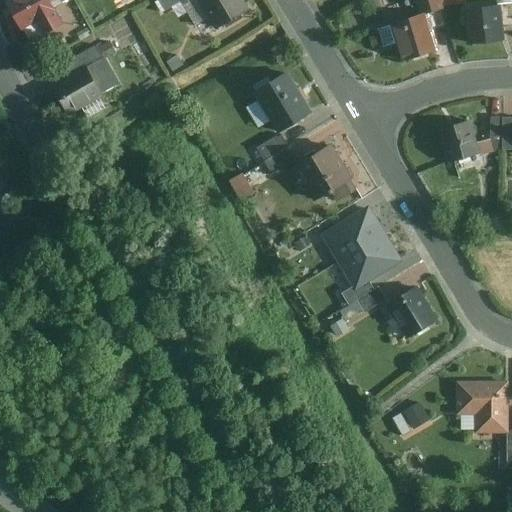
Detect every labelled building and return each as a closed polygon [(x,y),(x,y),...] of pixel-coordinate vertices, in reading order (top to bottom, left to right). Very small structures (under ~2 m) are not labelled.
[(47,0),(2,0),(26,43),(61,25),(47,0)] [(182,0),(158,0),(165,10),(182,0)] [(250,9),(244,0),(196,0),(215,30),(250,9)] [(441,7),(439,0),(415,0),(419,13),(441,7)] [(498,5),(462,10),(466,45),(502,40),(498,5)] [(437,49),(426,12),(387,24),(398,61),(437,49)] [(96,45),(61,64),(68,76),(102,56),(96,45)] [(103,57),(51,85),(67,113),(119,85),(103,57)] [(312,111),(287,73),(254,94),(278,132),(312,111)] [(485,151),(500,153),(504,116),(489,115),(485,151)] [(511,154),(511,117),(504,116),(500,153),(511,154)] [(468,121),(436,130),(446,164),(478,154),(468,121)] [(286,147),(280,137),(256,151),(262,161),(286,147)] [(335,145),(294,169),(315,203),(356,179),(335,145)] [(286,147),(262,161),(268,172),(292,158),(286,147)] [(242,174),(232,178),(240,197),(250,193),(242,174)] [(320,235),(337,263),(385,234),(368,206),(320,235)] [(402,262),(385,234),(337,263),(354,291),(402,262)] [(438,320),(418,288),(388,307),(408,339),(438,320)] [(349,331),(344,321),(332,327),(337,337),(349,331)] [(507,383),(455,383),(455,417),(473,416),(473,434),(506,434),(507,383)] [(428,422),(417,404),(403,412),(413,430),(428,422)]
